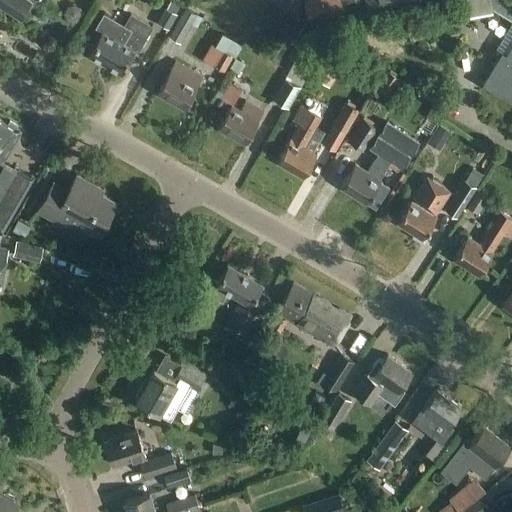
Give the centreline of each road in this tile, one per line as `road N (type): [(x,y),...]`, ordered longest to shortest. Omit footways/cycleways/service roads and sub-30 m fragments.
road 1 (unclassified): [(511,390),(354,279),(191,185)]
road 2 (residential): [(61,443),(72,381),(191,185)]
road 3 (unclassified): [(191,185),(0,80)]
